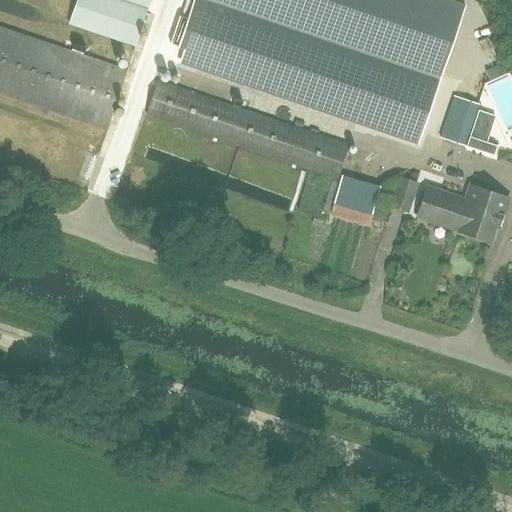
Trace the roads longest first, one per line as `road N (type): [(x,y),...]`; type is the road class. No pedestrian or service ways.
road 1 (track): [(503,511),(0,341)]
road 2 (unclassified): [(511,372),(88,232)]
